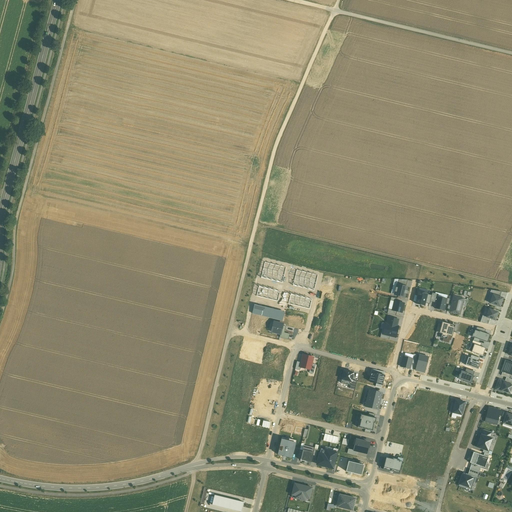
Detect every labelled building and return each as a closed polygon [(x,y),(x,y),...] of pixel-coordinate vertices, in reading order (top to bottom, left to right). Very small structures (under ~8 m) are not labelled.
[(282,283),(286,266),(265,261),(262,272),(261,272),(261,274),(260,278),(282,283)] [(317,274),(297,269),(292,285),(313,291),(317,274)] [(395,295),(405,298),(406,294),(407,291),(406,291),(407,287),(406,287),(397,285),(396,288),(395,292),(395,295)] [(280,291),(259,286),(256,296),(277,301),(280,291)] [(419,292),(416,304),(425,306),(425,303),(427,294),(419,292)] [(288,304),(309,310),(311,299),(291,293),(288,304)] [(490,304),(500,307),(503,298),(500,298),(493,295),(490,304)] [(436,303),(435,308),(444,311),(446,304),(447,299),(437,297),(436,303)] [(462,306),(464,299),(454,297),(451,307),(451,310),(450,312),(460,314),(462,306)] [(396,302),(394,302),(392,310),(392,311),(397,312),(402,313),(404,303),(396,302)] [(254,304),(252,314),(282,321),(285,312),(254,304)] [(490,319),(495,321),(498,313),(489,309),(486,318),(490,319)] [(488,324),(490,319),(486,318),(482,316),(480,323),(488,324)] [(387,324),(386,323),(383,334),(381,334),(380,338),(389,340),(390,336),(396,338),(398,327),(397,326),(399,320),(388,317),(387,324)] [(281,335),(283,326),(284,324),(273,322),(271,333),(280,335),(281,335)] [(450,324),(442,322),(441,325),(439,333),(442,334),(452,337),(453,332),(454,329),(455,326),(450,324)] [(279,338),(288,340),(290,334),(284,333),(286,327),(283,326),(281,335),(280,335),(279,338)] [(472,337),(474,338),(480,340),(487,342),(490,335),(484,333),(479,331),(479,332),(476,331),(475,330),(472,337)] [(480,347),(472,344),(470,348),(472,349),(471,352),(482,356),(485,348),(480,347)] [(241,357),(260,362),(262,350),(244,346),(241,357)] [(313,358),(303,355),(301,363),(300,368),(310,370),(312,364),(313,358)] [(424,373),(428,357),(419,355),(416,371),(424,373)] [(412,359),(403,357),(401,367),(409,369),(412,359)] [(479,366),(480,363),(478,362),(476,361),(475,362),(472,361),(472,359),(465,357),(464,361),(463,361),(462,364),(475,369),(477,368),(479,366)] [(511,363),(505,361),(501,372),(503,372),(510,375),(511,375),(511,363)] [(343,370),(341,380),(351,382),(352,380),(354,373),(343,370)] [(465,372),(461,371),(460,375),(459,375),(458,379),(459,379),(459,380),(470,384),(473,376),(468,374),(469,373),(465,372)] [(376,384),(382,385),(385,375),(384,375),(371,372),(368,382),(376,384)] [(502,391),(510,394),(511,387),(511,385),(504,383),(505,382),(499,380),(495,390),(501,392),(502,391)] [(367,398),(380,402),(382,393),(369,390),(367,398)] [(450,400),(440,397),(437,409),(448,411),(450,400)] [(378,410),(380,402),(367,398),(364,407),(378,410)] [(453,412),(452,413),(462,415),(465,402),(456,400),(455,403),(453,412)] [(486,417),(485,422),(491,423),(494,421),(497,422),(498,416),(500,411),(489,408),(487,414),(486,417)] [(371,431),(373,431),(376,418),(374,417),(368,416),(361,414),(358,428),(365,429),(371,431)] [(511,415),(507,414),(506,414),(505,418),(503,424),(511,426),(511,415)] [(483,430),(481,436),(492,439),(491,440),(495,441),(496,438),(491,436),(492,433),(483,430)] [(492,439),(481,436),(481,437),(479,437),(475,446),(483,449),(488,451),(491,440),(492,439)] [(292,459),(296,443),(281,439),(277,455),(292,459)] [(370,443),(357,440),(356,445),(355,445),(353,450),(353,451),(357,452),(367,454),(370,443)] [(315,448),(304,445),(300,460),(311,463),(313,455),(314,449),(315,448)] [(333,468),(336,453),(333,452),(321,449),(317,465),(333,468)] [(473,453),(470,463),(472,464),(481,467),(485,468),(488,458),(483,456),(474,453),(473,453)] [(399,474),(402,462),(397,460),(393,458),(392,459),(386,458),(383,470),(399,474)] [(346,472),(361,475),(363,465),(348,462),(346,472)] [(472,464),(470,469),(479,472),(481,467),(472,464)] [(470,469),(468,475),(475,477),(477,478),(479,472),(470,469)] [(458,486),(471,491),(475,477),(468,475),(462,473),(458,486)] [(430,477),(428,486),(434,488),(437,479),(430,477)] [(295,498),(300,500),(303,486),(294,484),(292,495),(296,496),(295,498)] [(305,501),(305,498),(309,499),(312,488),(303,486),(300,500),(305,501)] [(436,501),(438,491),(417,486),(415,497),(436,501)] [(337,507),(352,511),(355,498),(339,494),(337,507)] [(212,505),(240,511),(241,511),(244,502),(215,495),(212,505)]
